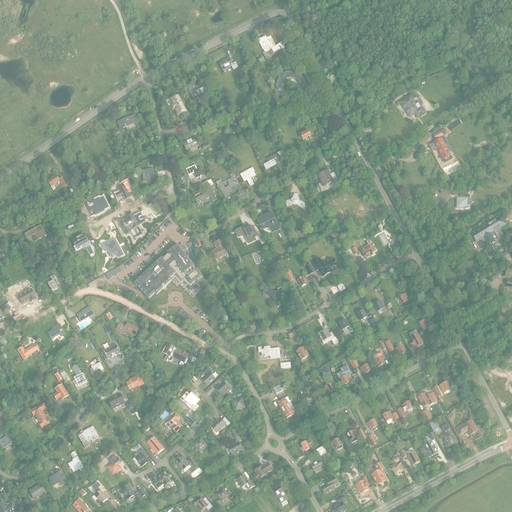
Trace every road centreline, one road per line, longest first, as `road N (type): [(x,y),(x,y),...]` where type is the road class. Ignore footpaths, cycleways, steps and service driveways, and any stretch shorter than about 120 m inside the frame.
road 1 (residential): [(352,134),(291,183),(212,229),(187,230),(145,79)]
road 2 (residential): [(0,471),(27,478),(41,469),(54,444),(164,322)]
road 3 (residential): [(414,252),(283,331),(229,342),(220,354)]
road 4 (residential): [(281,439),(461,342)]
road 5 (residential): [(164,322),(88,290),(0,340)]
road 6 (residential): [(0,180),(145,79)]
road 7 (residential): [(145,79),(276,12),(294,24)]
road 8 (tertiary): [(381,511),(511,444)]
road 9 (residential): [(414,252),(352,134)]
road 10 (residential): [(352,134),(294,24)]
